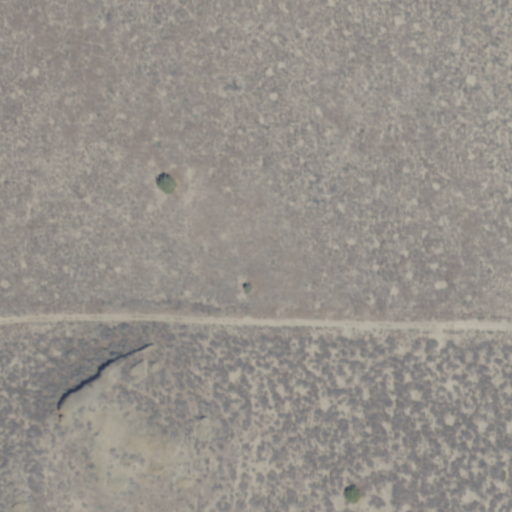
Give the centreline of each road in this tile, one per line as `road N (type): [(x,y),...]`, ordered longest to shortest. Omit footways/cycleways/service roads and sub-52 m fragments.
road 1 (track): [(0,333),(511,310)]
road 2 (track): [(508,511),(500,0)]
